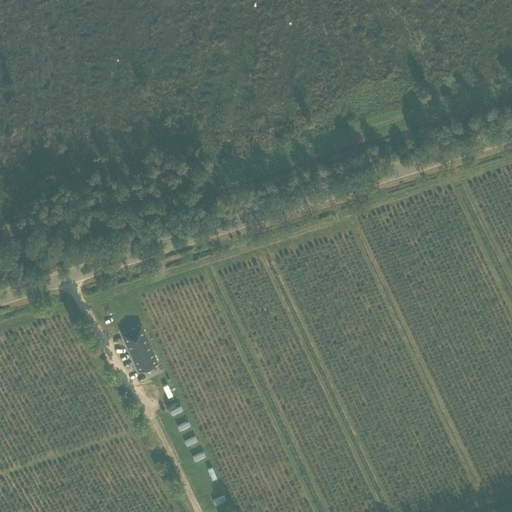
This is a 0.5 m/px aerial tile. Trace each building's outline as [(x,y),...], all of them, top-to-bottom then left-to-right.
[(141,324),(121,333),(138,371),(158,362),(141,324)] [(165,383),(161,385),(167,396),(171,394),(165,383)] [(170,414),(182,409),(180,404),(168,409),(170,414)] [(177,430),(189,424),(186,420),(175,425),(177,430)] [(193,436),(183,440),(184,444),(195,440),(193,436)]
